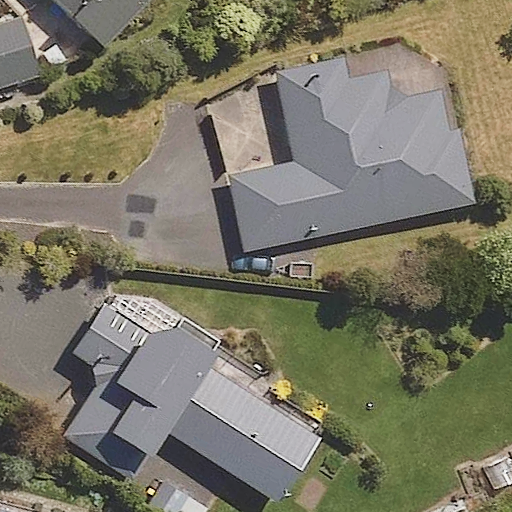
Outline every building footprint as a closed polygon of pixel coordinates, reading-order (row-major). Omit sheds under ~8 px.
[(147,0),(58,0),(107,44),(147,0)] [(0,86),(41,74),(25,18),(0,25),(0,86)] [(278,73),(297,161),(229,176),(246,251),(473,200),(448,86),(396,98),(389,68),(350,77),(345,58),(278,73)] [(76,352),(94,363),(98,386),(67,435),(135,478),(166,428),(280,500),(324,430),(210,359),(218,345),(163,310),(150,331),(106,304),(76,352)] [(207,511),(209,510),(178,487),(160,511),(207,511)]
